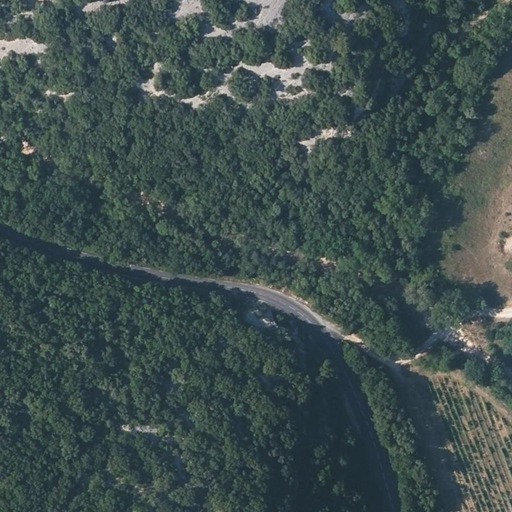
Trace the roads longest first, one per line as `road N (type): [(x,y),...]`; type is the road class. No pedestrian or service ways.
road 1 (tertiary): [(0,230),(117,273),(285,304),(323,335),(399,511)]
road 2 (track): [(511,312),(463,313),(409,356),(389,358),(345,336),(323,335)]
